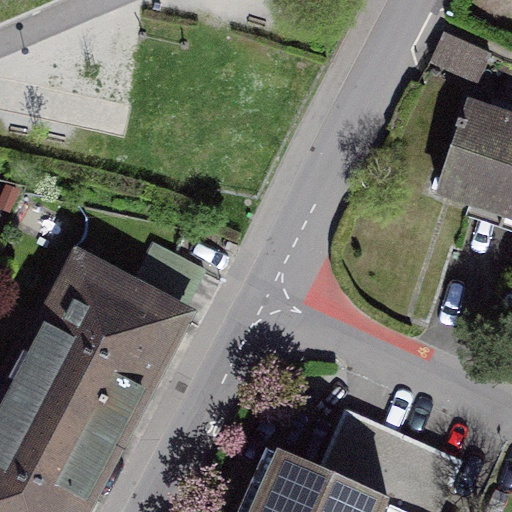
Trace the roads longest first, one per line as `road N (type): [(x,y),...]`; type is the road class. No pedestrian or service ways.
road 1 (residential): [(271,298),(424,0)]
road 2 (residential): [(271,298),(511,409)]
road 3 (residential): [(163,511),(271,298)]
